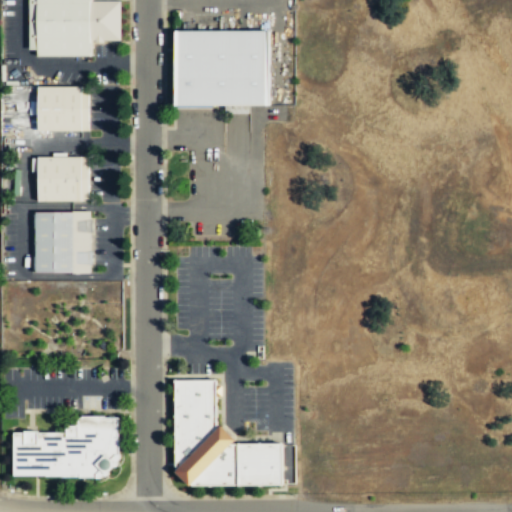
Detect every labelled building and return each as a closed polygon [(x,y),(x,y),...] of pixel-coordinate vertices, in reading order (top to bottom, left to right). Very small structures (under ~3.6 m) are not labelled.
[(120,0),(90,0),(89,0),(28,0),(28,50),(37,50),(37,56),(90,56),(90,41),(120,41),(120,0)] [(174,31),(175,107),(269,106),(269,31),(174,31)] [(89,87),(37,86),(37,131),(88,132),(89,87)] [(38,202),(89,201),(89,157),(31,158),(31,172),(37,172),(38,202)] [(34,212),(35,273),(91,273),(91,212),(34,212)] [(283,444),(234,444),(234,431),(217,431),(216,380),(175,380),(176,487),(283,486),(283,444)] [(13,478),(117,478),(117,417),(66,417),(66,433),(13,433),(13,478)]
